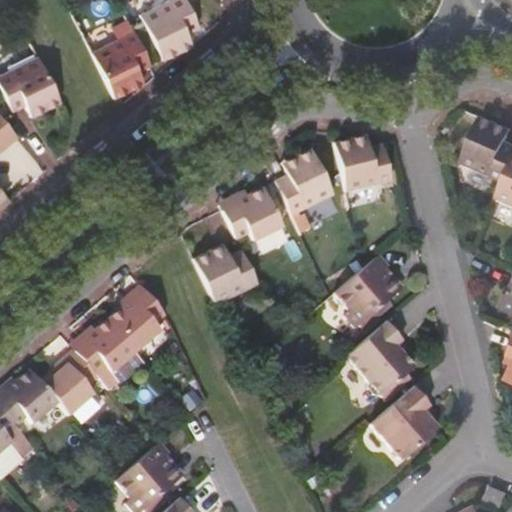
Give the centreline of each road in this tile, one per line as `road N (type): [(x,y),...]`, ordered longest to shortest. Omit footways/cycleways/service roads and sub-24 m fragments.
road 1 (residential): [(0,341),(277,104),(302,98),(373,116),(407,112)]
road 2 (tertiary): [(300,33),(0,292)]
road 3 (residential): [(407,112),(490,447)]
